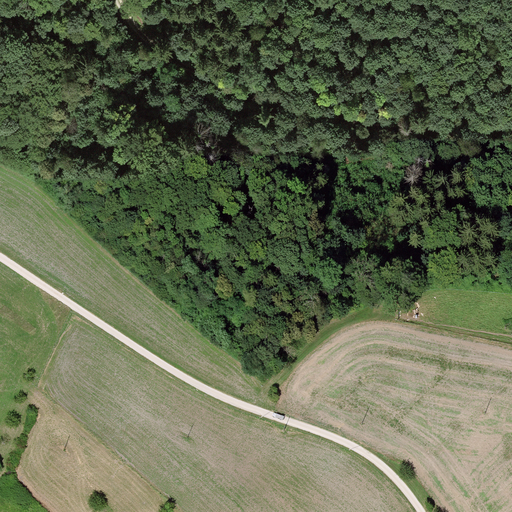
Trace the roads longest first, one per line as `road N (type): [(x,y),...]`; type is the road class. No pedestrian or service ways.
road 1 (track): [(0,260),(228,399),(362,450),(420,511)]
road 2 (track): [(117,0),(144,42),(234,90),(358,123),(511,124)]
